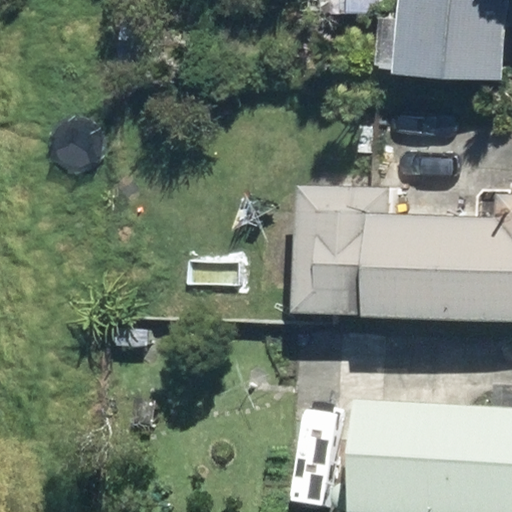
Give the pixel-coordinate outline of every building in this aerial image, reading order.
[(386,64),(403,65),(403,70),(510,79),(511,50),(511,0),(407,0),(405,28),(389,27),(386,64)] [(132,15),(128,72),(161,74),(164,16),(132,15)] [(301,310),(371,313),(511,318),(511,190),(508,190),(507,216),(399,212),(400,184),(306,181),(302,306),(301,310)] [(122,221),(121,259),(139,260),(140,222),(122,221)] [(511,511),(511,423),(506,423),(365,416),(359,511),(511,511)] [(346,428),(311,427),(307,511),(339,511),(340,497),(345,498),(346,471),(345,471),(346,428)]
